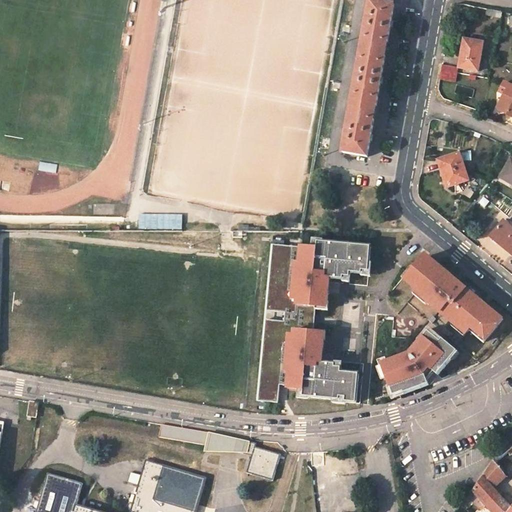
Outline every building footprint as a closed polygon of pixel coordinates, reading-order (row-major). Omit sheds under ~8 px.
[(395,6),(371,1),(345,152),(368,156),(395,6)] [(479,70),(483,41),(464,38),(460,67),(479,70)] [(441,64),(438,80),(456,82),(458,67),(441,64)] [(498,108),(511,115),(511,95),(505,92),(498,108)] [(469,179),(460,153),(440,161),(449,186),(469,179)] [(511,159),(511,158),(501,178),(511,183),(511,159)] [(39,170),(56,172),(57,164),(40,161),(39,170)] [(182,230),(183,214),(139,214),(139,230),(182,230)] [(491,235),(511,252),(511,251),(511,224),(510,223),(509,225),(503,220),(491,235)] [(270,242),(267,311),(285,312),(285,327),(283,378),(259,377),(258,401),(280,402),(280,390),(297,391),(297,399),(356,401),(357,372),(341,372),(341,363),(323,362),(324,331),(313,330),(314,310),(328,310),(329,280),(349,281),(349,275),(369,275),(370,246),(270,242)] [(488,337),(504,319),(485,303),(487,302),(478,295),(477,296),(461,283),(463,282),(444,266),(443,268),(428,256),(424,260),(422,259),(411,273),(408,271),(403,277),(418,289),(414,293),(427,304),(429,302),(454,323),(452,325),(465,336),(468,331),(470,330),(484,342),(488,337)] [(427,364),(439,374),(458,351),(431,332),(427,329),(419,340),(421,341),(410,354),(388,362),(386,357),(378,360),(384,376),(387,375),(391,386),(388,387),(392,396),(397,393),(397,394),(404,392),(405,393),(429,384),(424,368),(427,364)] [(36,404),(27,403),(24,417),(33,418),(36,404)] [(205,442),(205,451),(248,454),(250,436),(160,429),(159,439),(205,442)] [(251,450),(244,476),(270,482),(277,457),(251,450)] [(334,459),(335,474),(357,473),(356,457),(334,459)] [(494,461),(483,476),(493,487),(506,476),(494,461)] [(79,488),(46,478),(35,511),(195,511),(203,483),(143,465),(129,511),(80,511),(73,510),(79,488)] [(494,511),(503,511),(509,504),(493,487),(483,476),(473,489),(494,511)]
